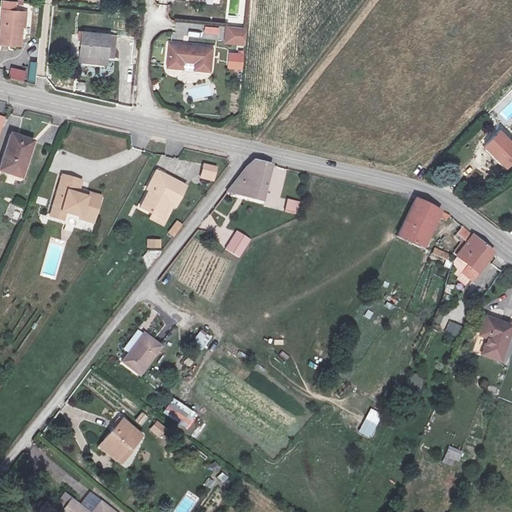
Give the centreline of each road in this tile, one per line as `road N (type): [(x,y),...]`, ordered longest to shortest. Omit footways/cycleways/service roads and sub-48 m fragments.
road 1 (unclassified): [(0,445),(246,144)]
road 2 (tertiary): [(246,144),(418,191),(511,254)]
road 3 (tertiary): [(0,85),(246,144)]
